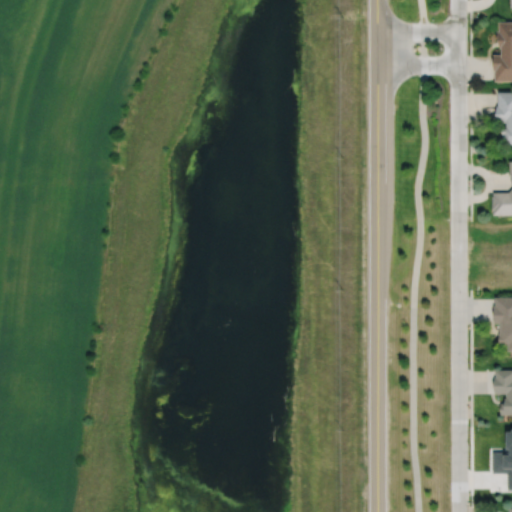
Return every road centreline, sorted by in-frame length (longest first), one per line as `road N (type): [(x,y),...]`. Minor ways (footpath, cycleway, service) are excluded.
road 1 (tertiary): [(377,511),(376,0)]
road 2 (residential): [(460,511),(463,64)]
